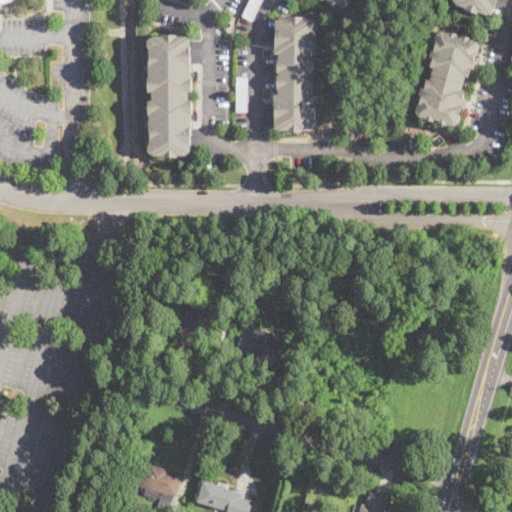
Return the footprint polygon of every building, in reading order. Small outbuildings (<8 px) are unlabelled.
[(261,0),(252,20),(242,15),(249,0),(261,0)] [(328,0),(349,8),(351,0),(328,0)] [(451,0),(451,1),(490,15),(495,0),(451,0)] [(273,16),(271,130),(318,130),(320,17),(273,16)] [(441,29),(418,111),(457,122),(479,39),(441,29)] [(149,33),(149,157),(193,157),(193,33),(149,33)] [(247,75),(247,110),(237,110),(237,75),(247,75)] [(239,280),(236,295),(229,294),(233,279),(239,280)] [(449,293),(440,326),(432,324),(430,332),(432,332),(430,341),(414,337),(419,318),(423,320),(431,288),(449,293)] [(219,320),(214,338),(202,334),(201,338),(186,333),(185,339),(170,335),(179,307),(219,320)] [(292,351),(286,368),(263,360),(262,365),(246,359),(257,327),(274,333),(270,344),(292,351)] [(316,391),(310,412),(294,407),(300,387),(316,391)] [(136,463),(151,467),(152,464),(170,469),(169,473),(182,476),(176,496),(174,495),(171,510),(158,506),(160,497),(158,496),(158,498),(145,494),(146,488),(131,483),(136,463)] [(238,511),(198,501),(204,480),(225,486),(225,488),(243,493),(238,511)] [(389,495),(385,511),(359,511),(362,503),(366,504),(370,490),(389,495)]
